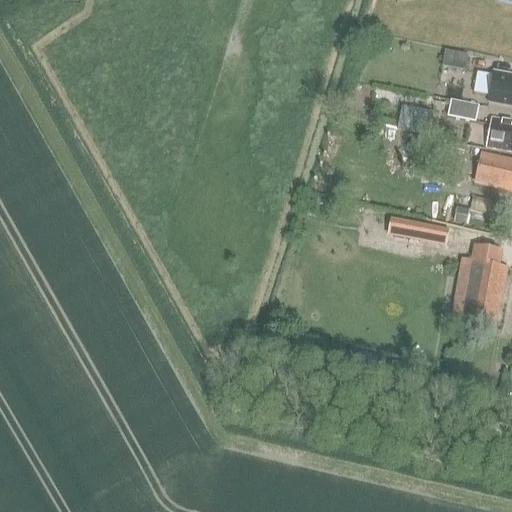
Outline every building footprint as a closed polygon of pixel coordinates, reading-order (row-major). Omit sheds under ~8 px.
[(443,53),(440,69),(465,74),(468,58),(443,53)] [(511,78),(499,76),(494,75),(489,104),(511,107),(511,78)] [(479,109),(454,104),(451,121),(476,126),(479,109)] [(402,108),(397,132),(416,136),(421,112),(402,108)] [(511,124),(491,120),(485,149),(511,153),(511,124)] [(411,138),(405,159),(420,163),(426,142),(411,138)] [(511,163),(481,156),(474,185),(511,193),(511,192),(511,163)] [(469,213),(456,210),(453,224),(466,227),(469,213)] [(420,227),(390,221),(387,232),(386,238),(417,244),(420,227)] [(498,270),(501,254),(473,249),(470,265),(498,270)] [(498,270),(470,265),(464,264),(460,287),(466,288),(462,317),(496,323),(505,271),(498,270)] [(380,360),(350,354),(348,365),(377,372),(380,360)]
